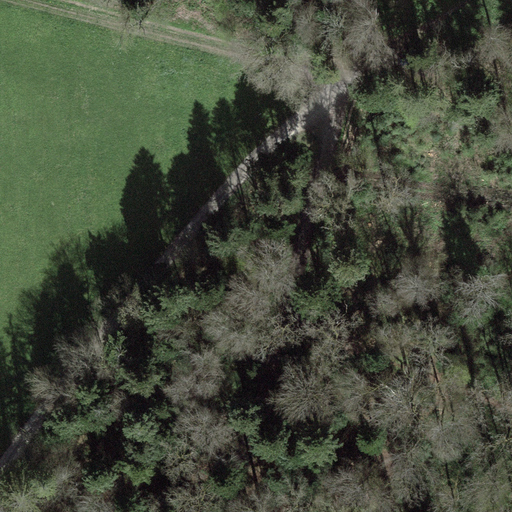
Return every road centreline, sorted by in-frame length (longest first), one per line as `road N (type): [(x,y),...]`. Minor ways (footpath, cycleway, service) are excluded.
road 1 (track): [(356,79),(0,502)]
road 2 (track): [(226,511),(356,79)]
